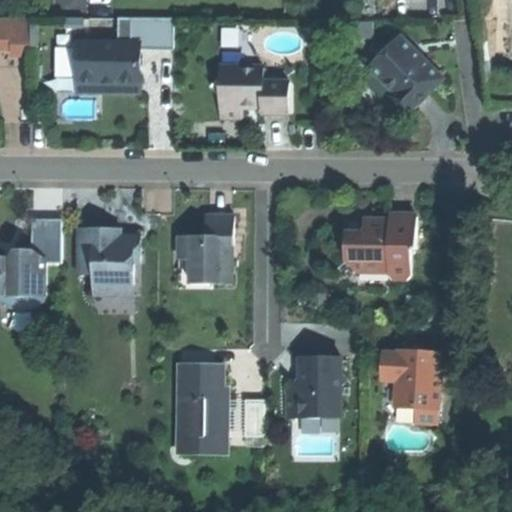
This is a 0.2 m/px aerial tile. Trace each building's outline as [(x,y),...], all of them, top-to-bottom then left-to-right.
[(0,17),(0,47),(12,48),(12,55),(32,55),(32,17),(0,17)] [(132,17),(132,43),(141,43),(141,48),(176,48),(176,18),(132,17)] [(374,23),(349,23),(348,37),(373,37),(374,23)] [(402,37),(372,68),(391,87),(398,93),(394,97),(394,107),(401,113),(410,113),(444,79),(402,37)] [(141,83),(141,48),(141,43),(132,43),(80,42),(80,56),(85,62),(80,69),(80,83),(141,83)] [(222,97),(222,118),(244,118),(244,108),(253,108),(264,108),(264,114),(291,114),(291,83),(266,83),(266,68),(222,67),(222,79),(213,88),(222,97)] [(140,93),(141,83),(80,83),(80,92),(108,92),(140,93)] [(181,237),(181,260),(192,260),(192,272),(198,277),(213,276),(213,284),(233,284),(233,245),(236,245),(236,216),(221,217),(208,217),(208,237),(181,237)] [(347,239),(347,262),(359,273),(391,273),(391,276),(395,280),(409,280),(414,276),(414,249),(419,249),(419,217),(391,217),(391,219),(384,219),(365,219),(365,233),(359,233),(354,239),(347,239)] [(34,220),(33,251),(35,251),(35,258),(46,258),(46,263),(63,263),(64,220),(34,220)] [(96,275),(96,296),(120,296),(121,285),(135,285),(135,263),(142,263),(142,236),(123,236),(123,238),(109,238),(109,230),(98,230),(79,230),(79,275),(96,275)] [(123,230),(109,230),(109,238),(123,238),(123,236),(123,230)] [(46,302),(46,263),(35,263),(35,258),(35,251),(33,251),(25,251),(16,251),(16,258),(0,257),(0,296),(1,297),(1,303),(10,308),(22,311),(34,309),(46,302)] [(388,288),(395,280),(391,276),(391,273),(359,273),(347,262),(338,271),(352,288),(388,288)] [(192,284),(213,284),(213,276),(198,277),(192,272),(192,284)] [(135,296),(135,285),(121,285),(120,296),(135,296)] [(311,295),(321,306),(332,296),(322,285),(311,295)] [(417,424),(440,425),(443,354),(430,353),(400,352),(400,354),(385,354),(384,381),(399,382),(398,408),(418,409),(417,424)] [(289,392),(290,419),(323,418),(323,412),(343,412),(342,387),(349,381),(343,374),(343,358),(326,358),(322,363),(317,358),(301,359),(301,368),(302,392),(289,392)] [(205,437),(229,437),(229,400),(223,400),(223,391),(225,391),(226,375),(226,366),(181,366),(181,390),(183,390),(184,393),(181,396),(181,401),(182,405),(181,408),(180,437),(192,449),(205,437)] [(247,437),(267,437),(267,401),(248,401),(247,437)]
